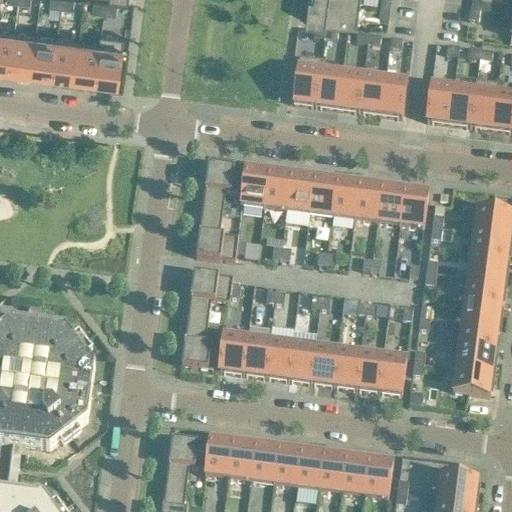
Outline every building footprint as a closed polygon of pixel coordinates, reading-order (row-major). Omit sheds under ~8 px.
[(73,9),(74,0),(62,0),(61,8),(73,9)] [(360,5),(321,0),(308,0),(305,23),(357,30),(360,5)] [(390,8),(391,0),(381,0),(380,7),(390,8)] [(480,13),(482,1),(472,0),(470,12),(480,13)] [(104,13),(105,4),(94,2),(92,12),(104,13)] [(116,15),(117,5),(105,4),(104,13),(116,15)] [(389,20),(390,8),(380,7),(379,19),(389,20)] [(479,25),(480,13),(470,12),(469,24),(479,25)] [(0,69),(9,70),(14,33),(0,31),(0,69)] [(326,43),(327,33),(315,32),(314,42),(326,43)] [(14,33),(9,70),(30,73),(35,36),(14,33)] [(337,45),(339,35),(327,33),(326,43),(337,45)] [(95,81),(118,84),(124,38),(100,35),(99,44),(100,44),(95,81)] [(35,36),(30,73),(52,76),(57,39),(35,36)] [(368,49),(370,39),(358,38),(356,47),(368,49)] [(57,39),(52,76),(73,79),(78,41),(57,39)] [(380,51),(381,41),(370,39),(368,49),(380,51)] [(78,41),(73,79),(95,81),(100,44),(99,44),(78,41)] [(402,53),(403,43),(391,42),(390,52),(402,53)] [(458,61),(460,51),(448,49),(446,59),(458,61)] [(480,64),(481,54),(469,52),(468,62),(480,64)] [(492,65),(493,55),(481,54),(480,64),(492,65)] [(300,62),(294,108),(317,111),(322,74),(324,65),(300,62)] [(322,74),(317,111),(339,114),(344,77),(322,74)] [(344,77),(339,114),(360,117),(365,80),(344,77)] [(365,80),(360,117),(382,120),(387,83),(365,80)] [(382,120),(403,123),(408,86),(387,83),(382,120)] [(475,94),(470,132),(493,135),(498,97),(499,88),(476,85),(475,94)] [(432,89),(427,126),(449,129),(453,91),(432,89)] [(453,91),(449,129),(470,132),(475,94),(453,91)] [(511,99),(498,97),(493,135),(511,137),(511,99)] [(245,173),(209,168),(203,215),(223,218),(226,197),(242,199),(245,173)] [(270,176),(246,173),(245,173),(242,199),(241,210),(265,213),(270,176)] [(292,179),(270,176),(265,213),(287,216),(292,179)] [(287,216),(286,227),(309,230),(310,219),(315,182),(292,179),(287,216)] [(337,185),(315,182),(310,219),(333,221),(337,185)] [(360,187),(337,185),(333,221),(333,222),(355,225),(355,224),(360,187)] [(383,190),(360,187),(355,224),(378,227),(383,190)] [(405,193),(383,190),(378,227),(400,230),(405,193)] [(429,196),(405,193),(400,230),(424,233),(429,196)] [(511,218),(477,213),(474,237),(511,241),(511,218)] [(223,218),(203,215),(196,261),(235,267),(236,259),(238,247),(239,242),(220,239),(223,218)] [(442,233),(444,221),(434,220),(433,232),(442,233)] [(441,245),(442,233),(433,232),(431,244),(441,245)] [(511,255),(511,247),(511,241),(474,237),(471,260),(508,264),(509,255),(511,255)] [(247,248),(238,247),(236,259),(245,260),(247,248)] [(281,264),(283,253),(274,251),(272,263),(281,264)] [(290,266),(291,254),(283,253),(281,264),(290,266)] [(326,270),(328,259),(319,257),(318,269),(326,270)] [(335,271),(336,260),(328,259),(326,270),(335,271)] [(506,274),(508,264),(471,260),(468,282),(507,287),(508,275),(506,274)] [(371,276),(373,264),(364,263),(363,275),(371,276)] [(380,277),(381,266),(373,264),(371,276),(380,277)] [(436,278),(438,266),(428,265),(427,277),(436,278)] [(418,282),(419,271),(411,270),(409,281),(418,282)] [(232,290),(233,282),(194,277),(188,324),(209,326),(212,305),(230,307),(231,302),(232,290)] [(435,290),(436,278),(427,277),(425,289),(435,290)] [(465,305),(502,310),(503,300),(505,300),(507,287),(468,282),(465,305)] [(241,291),(232,290),(231,302),(239,303),(241,291)] [(275,308),(277,296),(268,295),(267,307),(275,308)] [(284,309),(285,297),(277,296),(275,308),(284,309)] [(320,314),(322,302),(313,301),(312,313),(320,314)] [(329,315),(331,303),(322,302),(320,314),(329,315)] [(462,328),(501,332),(502,320),(501,320),(502,310),(465,305),(462,328)] [(365,320),(367,308),(358,307),(357,319),(365,320)] [(374,321),(376,309),(367,308),(365,320),(374,321)] [(430,323),(432,312),(422,310),(421,322),(430,323)] [(412,326),(414,314),(405,313),(403,325),(412,326)] [(429,335),(430,323),(421,322),(419,334),(429,335)] [(0,332),(0,446),(13,448),(18,449),(22,449),(50,453),(88,424),(95,370),(66,331),(11,324),(0,332)] [(209,326),(188,324),(182,370),(219,375),(222,350),(206,348),(209,326)] [(459,350),(496,355),(497,345),(499,345),(501,332),(462,328),(459,350)] [(224,339),(222,350),(219,375),(219,376),(243,379),(248,342),(224,339)] [(248,342),(243,379),(266,382),(270,345),(248,342)] [(270,345),(266,382),(288,385),(293,348),(270,345)] [(293,348),(288,385),(311,388),(316,351),(293,348)] [(456,373),(495,378),(497,365),(495,365),(496,355),(459,350),(456,373)] [(316,351),(311,388),(333,391),(338,354),(316,351)] [(338,354),(333,391),(356,394),(361,357),(338,354)] [(424,369),(426,357),(416,356),(414,368),(424,369)] [(361,357),(356,394),(379,397),(383,360),(361,357)] [(383,360),(379,397),(402,400),(407,363),(383,360)] [(423,381),(424,369),(414,368),(413,379),(423,381)] [(453,396),(490,401),(491,390),(493,391),(495,378),(456,373),(453,396)] [(205,480),(207,481),(229,484),(234,446),(210,443),(209,448),(206,474),(205,480)] [(209,448),(172,444),(166,490),(187,493),(190,472),(206,474),(209,448)] [(256,449),(234,446),(229,484),(252,487),(256,449)] [(0,511),(53,511),(44,499),(16,495),(19,477),(20,468),(22,449),(18,449),(13,448),(8,494),(0,492),(0,511)] [(279,452),(256,449),(252,487),(274,490),(279,452)] [(302,455),(279,452),(274,490),(297,493),(302,455)] [(298,493),(297,507),(316,509),(318,495),(319,496),(324,458),(302,455),(297,493),(298,493)] [(347,461),(324,458),(319,496),(342,499),(347,461)] [(369,464),(347,461),(342,499),(365,502),(369,464)] [(393,467),(369,464),(365,502),(388,505),(393,467)] [(477,494),(478,483),(441,479),(438,502),(477,507),(479,495),(477,494)] [(407,498),(409,486),(399,485),(398,497),(407,498)] [(184,511),(187,493),(166,490),(163,511),(184,511)] [(406,510),(407,498),(398,497),(396,509),(406,510)] [(476,511),(477,507),(438,502),(436,511),(476,511)]
